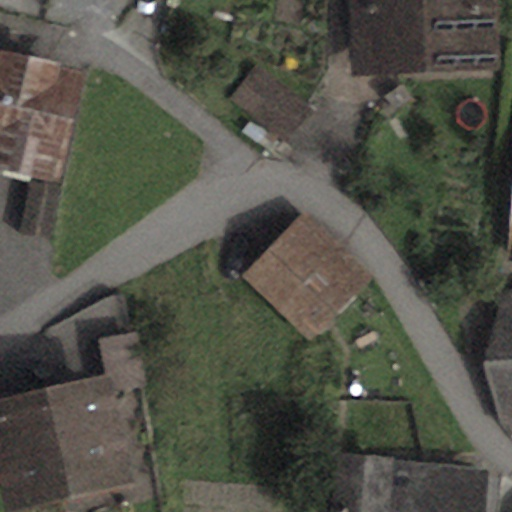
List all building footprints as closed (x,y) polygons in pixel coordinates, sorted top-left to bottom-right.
[(41,0),(0,0),(0,12),(36,21),(41,0)] [(367,0),(369,56),(481,54),(479,0),(367,0)] [(0,161),(46,172),(69,79),(0,62),(0,161)] [(284,135),(304,110),(257,72),(237,97),(284,135)] [(59,187),(30,181),(19,233),(49,239),(59,187)] [(305,221),(256,273),(308,324),(358,271),(305,221)] [(492,352),(499,422),(511,420),(511,308),(501,310),(505,350),(492,352)] [(140,382),(132,337),(107,342),(115,386),(140,382)] [(118,472),(100,392),(0,414),(0,426),(15,495),(118,472)] [(471,511),(473,496),(383,489),(385,467),(343,464),(338,511),(471,511)]
